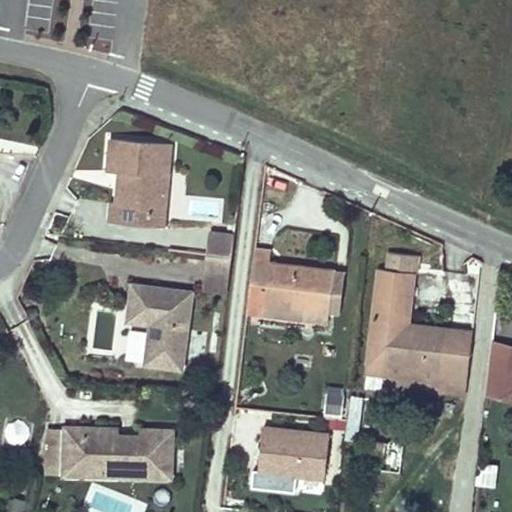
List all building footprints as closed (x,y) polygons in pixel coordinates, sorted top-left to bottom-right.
[(166,196),(171,143),(111,137),(108,171),(128,172),(127,181),(118,188),(117,201),(112,201),(110,222),(153,226),(154,206),(166,196)] [(127,181),(128,172),(119,172),(118,188),(127,181)] [(164,226),(166,196),(154,206),(153,226),(164,226)] [(234,236),(210,232),(207,254),(231,257),(234,236)] [(408,324),(401,323),(401,317),(409,318),(416,255),(389,252),(387,269),(380,268),(367,375),(368,375),(367,387),(388,389),(388,387),(441,393),(441,386),(466,389),(471,349),(445,346),(447,329),(408,324)] [(228,292),(231,257),(207,254),(203,289),(228,292)] [(335,270),(268,262),(267,272),(252,270),(247,313),(263,314),(263,315),(328,323),(329,312),(330,312),(335,270)] [(340,314),(345,271),(335,270),(330,312),(340,314)] [(192,292),(133,285),(128,321),(151,323),(156,324),(155,331),(151,330),(146,363),(182,368),(192,292)] [(473,332),(447,329),(445,346),(471,349),(473,332)] [(343,415),(344,388),(329,388),(328,415),(343,415)] [(350,394),(347,438),(360,438),(362,395),(350,394)] [(386,409),(382,401),(374,405),(378,413),(386,409)] [(329,477),(332,429),(262,424),(258,487),(297,489),(298,475),(329,477)] [(140,436),(124,436),(124,441),(119,441),(119,436),(119,428),(65,426),(65,429),(64,459),(82,460),(82,472),(117,473),(117,477),(172,478),(174,430),(140,429),(140,436)] [(64,459),(65,429),(49,429),(48,471),(63,472),(64,459)] [(384,442),(374,440),(373,451),(383,452),(384,442)] [(402,474),(407,443),(388,440),(383,471),(402,474)] [(64,459),(63,472),(63,475),(117,477),(117,473),(82,472),(82,460),(64,459)] [(480,461),(476,484),(496,487),(500,464),(480,461)] [(14,499),(12,509),(25,511),(26,502),(14,499)]
